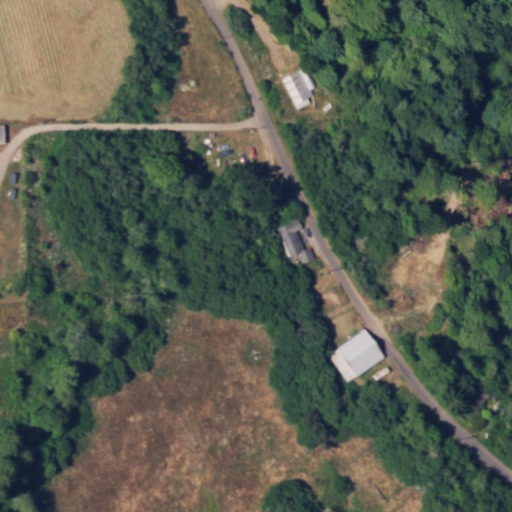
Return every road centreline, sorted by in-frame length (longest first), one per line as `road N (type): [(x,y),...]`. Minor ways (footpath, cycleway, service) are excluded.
road 1 (tertiary): [(203,0),(326,259),(391,359),(446,424),(511,482)]
road 2 (residential): [(277,152),(26,152),(0,180)]
